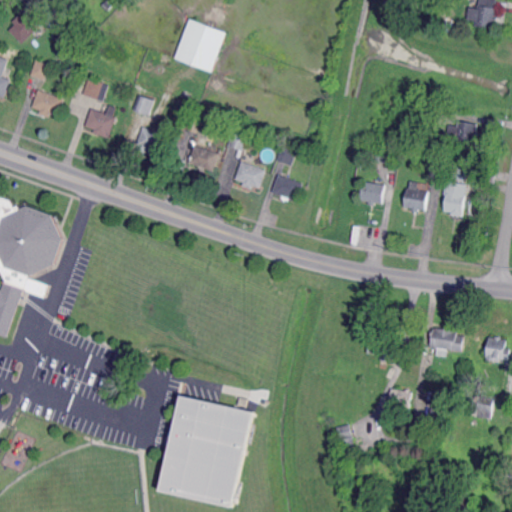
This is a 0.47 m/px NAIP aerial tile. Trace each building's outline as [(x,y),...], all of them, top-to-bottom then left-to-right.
[(109,9),(104,4),(108,0),(113,5),(109,9)] [(499,0),(496,29),(476,26),(477,20),(470,19),(472,7),(480,8),(480,0),(499,0)] [(44,23),(25,43),(11,30),(17,24),(14,21),(22,13),(25,16),(31,10),(44,23)] [(214,73),(177,59),(191,19),(229,33),(214,73)] [(453,30),(446,29),(446,22),(454,23),(453,30)] [(65,48),(55,38),(63,30),(73,41),(65,48)] [(7,97),(0,94),(0,55),(10,59),(4,76),(13,79),(7,97)] [(47,80),(32,75),(38,59),(52,64),(47,80)] [(106,101),(78,92),(84,75),(111,85),(106,101)] [(60,116),(53,113),(52,117),(41,113),(42,110),(34,107),(41,89),(67,98),(60,116)] [(152,115),(136,110),(142,94),(158,100),(152,115)] [(116,116),(119,117),(113,135),(88,126),(94,108),(108,113),(111,104),(119,107),(116,116)] [(434,123),(419,122),(420,108),(435,109),(434,123)] [(201,133),(182,126),(187,112),(206,119),(201,133)] [(478,129),(482,130),(481,136),(478,136),(477,145),(458,142),(458,140),(449,138),(452,124),(460,125),(460,121),(479,124),(478,129)] [(165,153),(139,144),(146,126),(171,135),(165,153)] [(246,148),(232,143),(237,129),(251,134),(246,148)] [(217,171),(192,162),(200,139),(209,143),(207,148),(223,153),(217,171)] [(398,164),(377,161),(379,145),(401,149),(398,164)] [(296,165),(280,160),(286,146),(301,151),(296,165)] [(446,168),(432,166),(434,151),(449,153),(446,168)] [(464,195),(467,196),(464,217),(453,215),(453,212),(446,211),(450,183),(452,184),(454,167),(450,167),(452,153),(470,156),(464,195)] [(263,187),(256,185),(255,189),(245,185),(247,182),(238,179),(245,161),(270,170),(263,187)] [(496,181),(478,178),(480,168),(497,171),(496,181)] [(301,201),(276,192),(282,174),(307,183),(301,201)] [(386,203),(378,202),(378,205),(372,205),(373,201),(365,200),(368,181),(389,184),(386,203)] [(428,210),(421,209),(420,212),(415,211),(415,208),(407,206),(410,188),(431,191),(428,210)] [(16,207),(20,205),(22,209),(29,205),(54,214),(66,238),(57,264),(33,275),(32,277),(53,285),(48,297),(26,289),(10,336),(0,332),(0,195),(13,200),(16,207)] [(465,351),(450,349),(449,357),(438,355),(439,348),(433,347),(436,327),(460,330),(460,335),(467,336),(465,351)] [(511,354),(511,360),(503,359),(502,362),(488,360),(492,336),(509,339),(508,347),(511,347),(511,354)] [(390,344),(397,345),(395,361),(382,359),(382,356),(370,354),(372,341),(379,342),(379,338),(391,340),(390,344)] [(412,407),(400,405),(399,411),(391,410),(394,388),(415,392),(412,407)] [(449,424),(436,422),(437,414),(432,413),(436,392),(454,395),(449,424)] [(235,508),(163,491),(185,395),(257,412),(235,508)] [(493,418),(473,415),(476,395),(496,398),(493,418)] [(347,473),(343,457),(347,456),(340,426),(353,423),(360,454),(351,456),(355,471),(347,473)]
